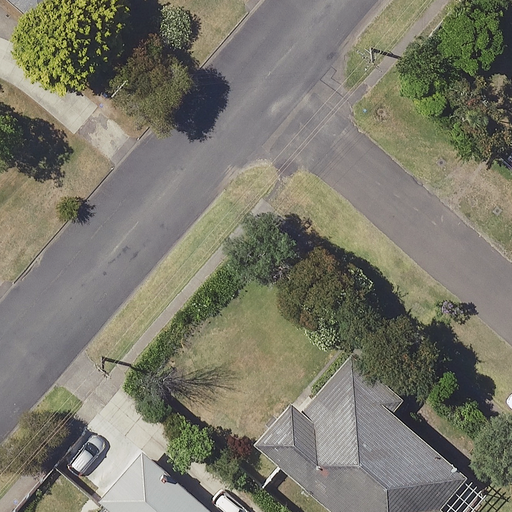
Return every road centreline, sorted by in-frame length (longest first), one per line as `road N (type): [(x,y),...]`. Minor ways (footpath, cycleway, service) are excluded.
road 1 (residential): [(0,378),(254,87)]
road 2 (residential): [(254,87),(511,309)]
